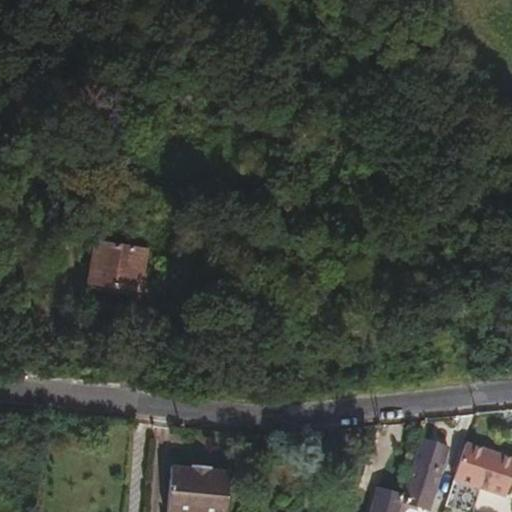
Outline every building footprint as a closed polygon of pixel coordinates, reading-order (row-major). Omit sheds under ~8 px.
[(136,289),(143,249),(93,240),(87,281),(136,289)] [(421,504),(432,467),(436,468),(443,445),(416,436),(412,451),(396,505),(393,511),(420,511),(423,505),(421,504)] [(499,497),(511,459),(463,443),(442,509),(450,511),(472,511),(480,491),(499,497)] [(396,505),(412,451),(389,444),(371,497),(396,505)] [(502,498),(511,469),(511,459),(499,497),(502,498)] [(220,511),(223,483),(206,482),(205,479),(185,478),(184,480),(166,479),(164,480),(161,511),(220,511)] [(393,511),(396,505),(371,497),(367,511),(393,511)]
